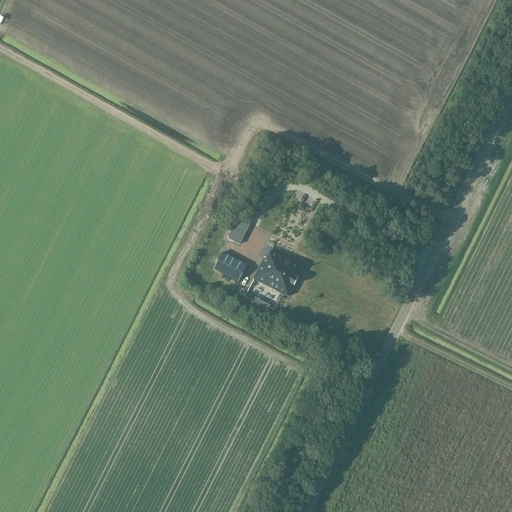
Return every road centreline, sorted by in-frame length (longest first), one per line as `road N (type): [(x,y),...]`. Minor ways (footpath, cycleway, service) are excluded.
road 1 (track): [(0,48),(212,164),(230,167),(259,124),(448,219)]
road 2 (unclassified): [(303,511),(511,92)]
